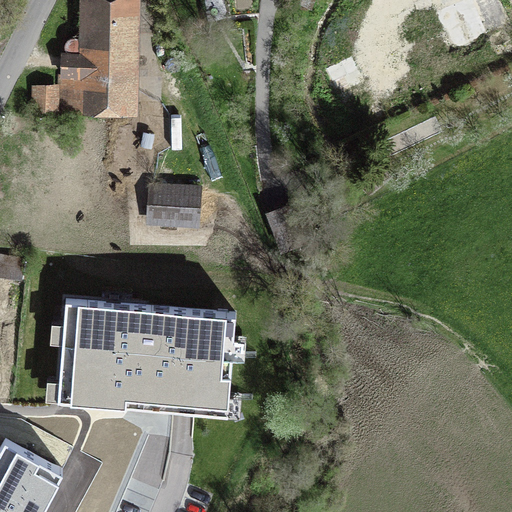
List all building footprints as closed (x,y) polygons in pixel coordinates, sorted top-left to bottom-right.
[(78,54),(70,54),(62,54),(61,112),(100,113),(100,116),(132,116),(134,0),(85,0),(84,54),(78,54)] [(296,0),(296,1),(311,8),(313,0),(296,0)] [(458,0),(434,10),(451,52),(458,49),(460,55),(483,45),(480,39),(511,26),(500,0),(458,0)] [(325,68),(343,104),(364,94),(360,84),(365,81),(352,55),(325,68)] [(35,85),(36,111),(53,110),(53,84),(35,85)] [(152,187),(150,217),(195,220),(197,190),(152,187)] [(268,211),(282,249),(306,241),(292,202),(268,211)] [(0,254),(0,272),(20,275),(22,258),(0,254)] [(236,312),(66,298),(57,405),(227,419),(236,312)] [(43,511),(63,470),(4,439),(0,447),(0,511),(43,511)]
